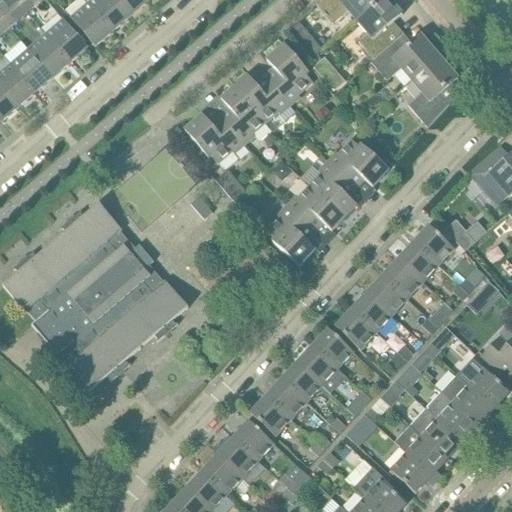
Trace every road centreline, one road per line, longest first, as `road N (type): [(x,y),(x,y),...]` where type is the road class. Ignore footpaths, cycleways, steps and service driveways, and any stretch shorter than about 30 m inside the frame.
road 1 (residential): [(120,511),(508,84)]
road 2 (residential): [(0,176),(205,0)]
road 3 (residential): [(287,0),(151,117)]
